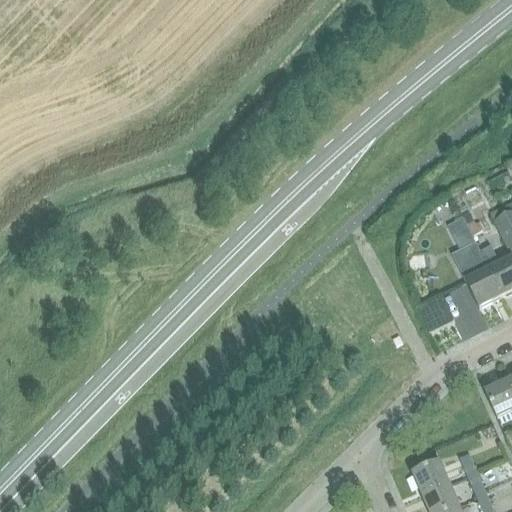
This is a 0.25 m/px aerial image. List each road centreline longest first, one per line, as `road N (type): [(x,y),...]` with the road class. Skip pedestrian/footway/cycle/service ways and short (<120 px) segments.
road 1 (secondary): [(0,498),(307,183),(511,11)]
road 2 (residential): [(434,381),(361,242)]
